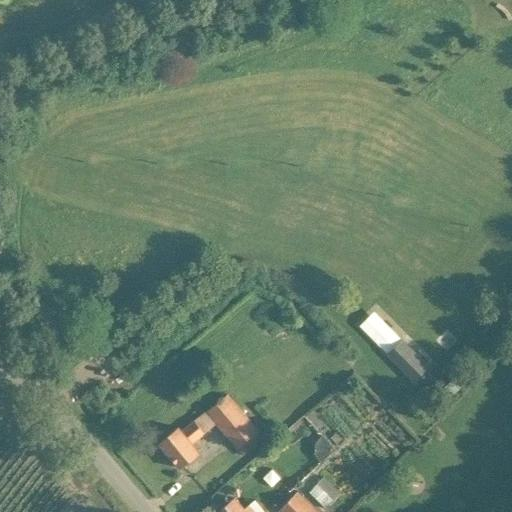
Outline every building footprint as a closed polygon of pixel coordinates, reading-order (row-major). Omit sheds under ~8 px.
[(245,237),(265,232),(259,210),(239,215),(245,237)] [(387,354),(413,381),(429,365),(403,338),(387,354)] [(199,382),(206,392),(217,383),(210,374),(199,382)] [(440,377),(434,382),(440,388),(446,383),(440,377)] [(258,431),(227,394),(207,411),(217,423),(238,448),(258,431)] [(454,421),(465,432),(480,418),(469,407),(454,421)] [(192,443),(205,433),(195,421),(182,431),(178,427),(175,429),(159,442),(181,468),(196,455),(200,453),(192,443)] [(315,453),(321,463),(336,449),(322,434),(315,444),(315,453)] [(325,507),(339,492),(321,474),(307,489),(325,507)] [(280,509),(282,511),(316,511),(297,492),(280,509)] [(435,511),(455,511),(463,504),(450,494),(435,511)] [(217,511),(266,511),(256,499),(244,509),(234,498),(217,511)]
